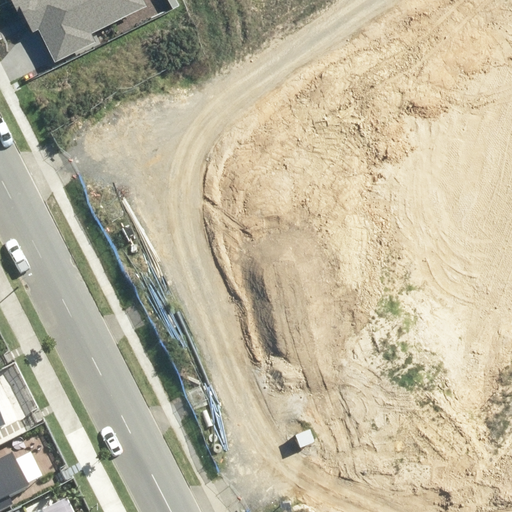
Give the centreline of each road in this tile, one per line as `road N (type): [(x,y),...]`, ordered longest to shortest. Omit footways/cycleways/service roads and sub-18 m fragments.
road 1 (tertiary): [(0,174),(169,511)]
road 2 (unknown): [(511,206),(433,0)]
